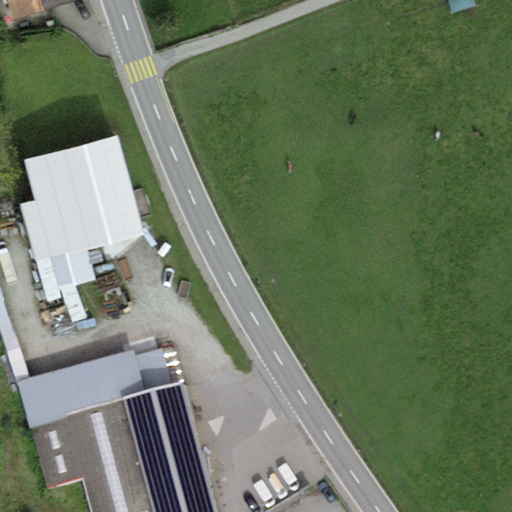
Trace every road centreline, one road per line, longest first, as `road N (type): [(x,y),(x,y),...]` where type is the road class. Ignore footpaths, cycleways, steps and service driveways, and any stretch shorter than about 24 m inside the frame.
road 1 (primary): [(142,70),(202,222),(272,350),(378,511)]
road 2 (unclassified): [(330,0),(142,70)]
